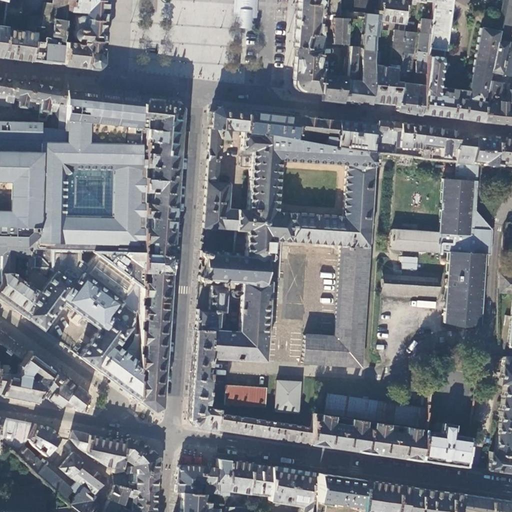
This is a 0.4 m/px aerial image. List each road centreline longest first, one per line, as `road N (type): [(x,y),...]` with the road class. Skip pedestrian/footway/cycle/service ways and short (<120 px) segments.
road 1 (residential): [(172,434),(199,89),(263,96),(269,0)]
road 2 (residential): [(511,486),(172,434)]
road 3 (residential): [(172,434),(0,406)]
road 4 (unknown): [(243,33),(239,73),(221,80),(226,0)]
